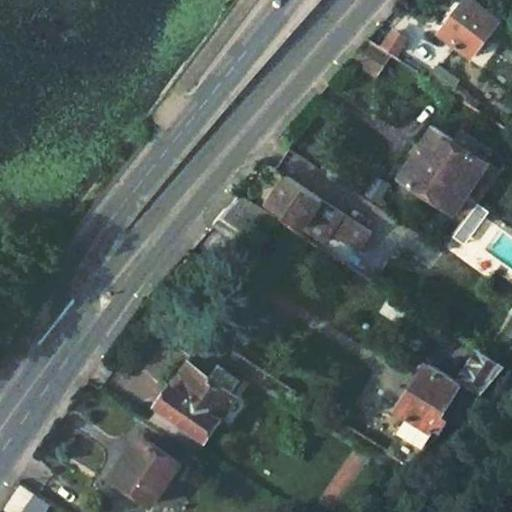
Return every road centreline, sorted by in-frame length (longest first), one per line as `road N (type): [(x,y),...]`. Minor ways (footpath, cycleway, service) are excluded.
road 1 (primary): [(82,346),(372,0)]
road 2 (primary): [(341,0),(88,294)]
road 3 (secondary): [(88,294),(105,236),(289,0)]
road 4 (primary): [(88,294),(0,406)]
road 5 (primary): [(0,451),(82,346)]
